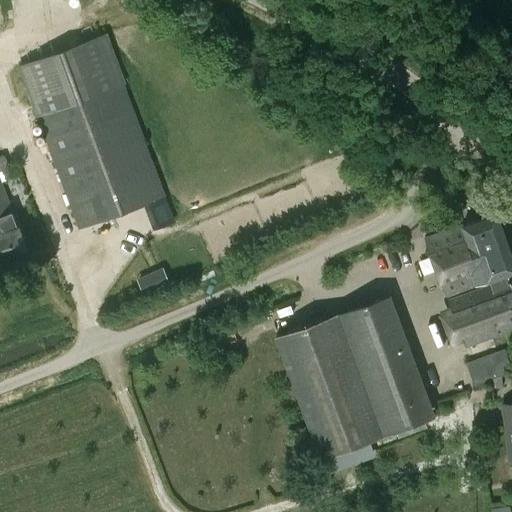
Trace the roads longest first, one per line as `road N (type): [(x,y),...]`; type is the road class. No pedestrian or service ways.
road 1 (unclassified): [(0,387),(387,228),(460,124)]
road 2 (unclassified): [(460,124),(381,63),(263,0)]
